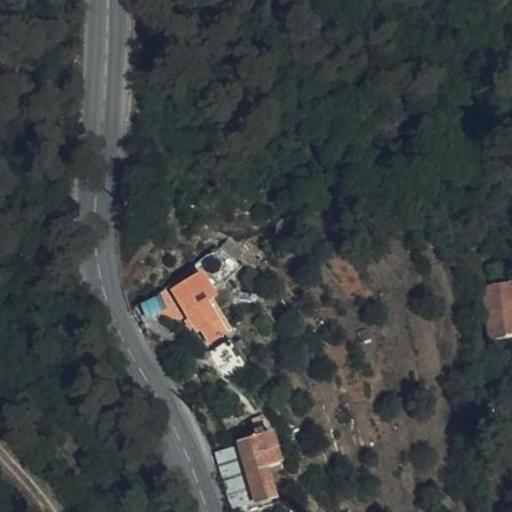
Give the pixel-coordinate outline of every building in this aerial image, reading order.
[(201,274),(198,268),(173,283),(179,293),(176,295),(181,303),(184,302),(194,318),(198,316),(209,334),(225,325),(196,277),(201,274)] [(495,335),(511,332),(511,274),(485,279),(495,335)] [(222,366),(236,359),(226,336),(211,343),(222,366)] [(240,439),(242,447),(258,499),(279,492),(265,448),(278,444),(273,429),(240,439)] [(242,447),(216,455),(219,466),(232,507),(258,499),(242,447)]
